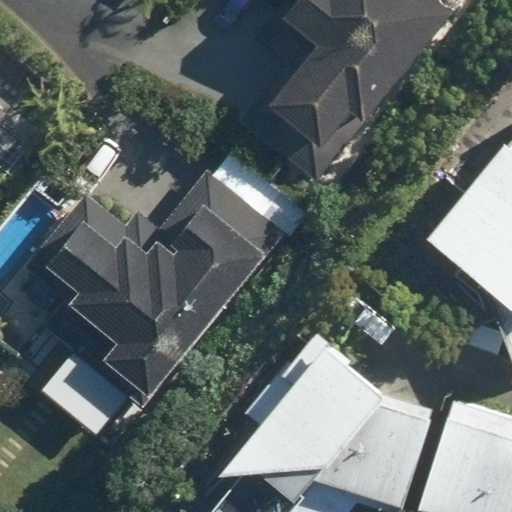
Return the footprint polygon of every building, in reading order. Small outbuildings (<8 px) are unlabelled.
[(385,111),(467,7),(460,0),(300,0),(301,0),(300,0),(291,0),(258,35),(289,65),(248,108),(333,186),(394,117),(385,111)] [(0,79),(0,132),(26,101),(0,79)] [(511,139),(444,221),(479,249),(449,332),(511,352),(511,139)] [(279,242),(214,189),(181,229),(144,205),(138,214),(93,184),(22,290),(48,308),(41,319),(83,351),(59,381),(100,413),(79,439),(108,463),(133,432),(112,415),(132,389),(151,403),(236,295),(279,242)] [(423,493),(453,395),(403,380),(324,317),(169,511),(302,511),(305,509),(309,511),(357,511),(371,496),(411,507),(420,492),(423,493)] [(511,511),(511,400),(471,388),(433,511),(511,511)]
